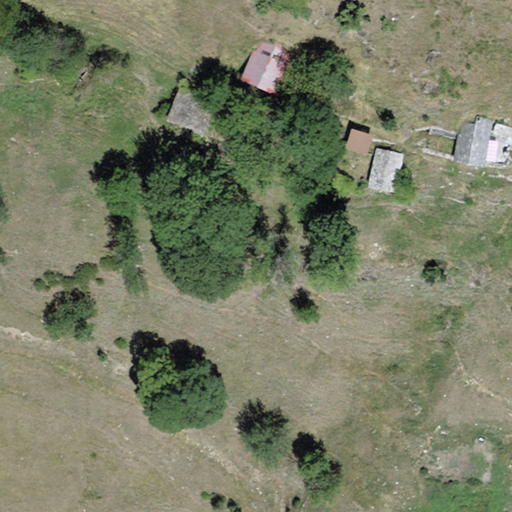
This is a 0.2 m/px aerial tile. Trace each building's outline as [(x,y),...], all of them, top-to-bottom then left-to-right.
[(259,40),(239,81),(271,96),(290,55),(259,40)] [(178,88),(165,118),(203,135),(216,104),(178,88)] [(461,121),(452,160),(481,166),(490,127),(461,121)] [(351,130),(345,147),(365,154),(371,137),(351,130)] [(376,148),(367,186),(393,191),(401,153),(376,148)]
